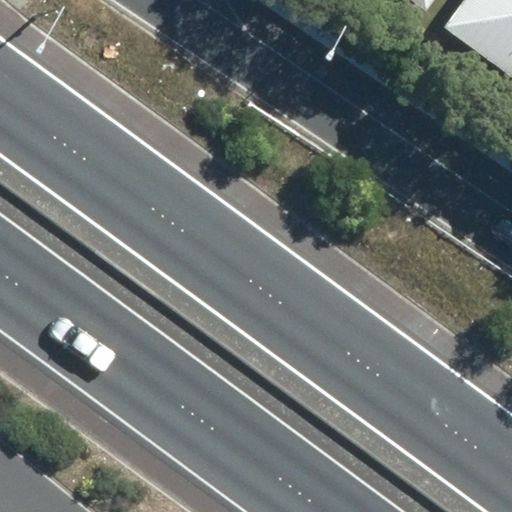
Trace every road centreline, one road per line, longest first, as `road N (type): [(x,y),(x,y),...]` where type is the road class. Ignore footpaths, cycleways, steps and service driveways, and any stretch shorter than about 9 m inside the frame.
road 1 (motorway): [(0,89),(511,470)]
road 2 (motorway): [(361,511),(0,248)]
road 3 (motorway): [(213,0),(511,198)]
